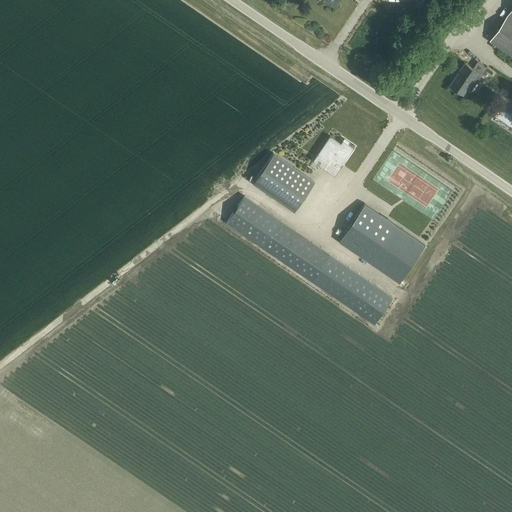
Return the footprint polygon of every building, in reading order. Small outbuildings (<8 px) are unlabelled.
[(511,16),(508,13),(489,40),(511,56),(511,16)] [(463,95),(468,88),(471,90),(487,67),(477,61),(472,68),(464,62),(449,85),(463,95)] [(330,136),(325,144),(318,154),(317,154),(313,161),(334,176),(342,164),(353,147),(353,148),(354,147),(343,140),(341,143),(330,135),(330,136)] [(294,211),(315,181),(273,153),(253,183),(294,211)] [(393,297),(330,254),(244,196),(226,222),(374,324),(393,297)] [(399,282),(425,244),(365,203),(339,241),(399,282)]
